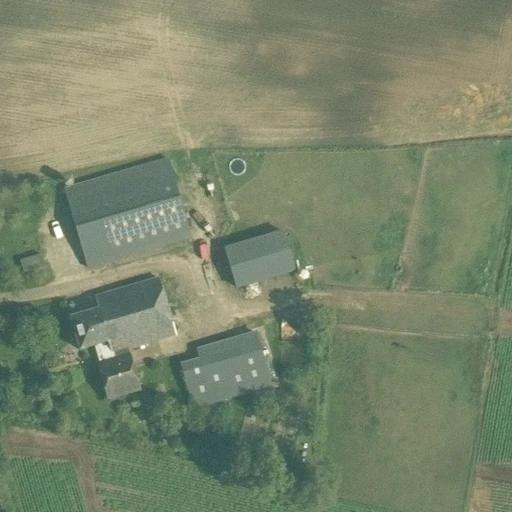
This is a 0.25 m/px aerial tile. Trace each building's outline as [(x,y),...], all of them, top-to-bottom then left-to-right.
[(88,272),(193,241),(170,159),(64,190),(88,272)] [(236,292),(296,274),(283,232),(223,249),(236,292)] [(80,351),(94,347),(99,365),(109,399),(140,390),(130,356),(116,360),(115,355),(176,338),(160,281),(97,299),(98,304),(80,310),(81,315),(71,318),(80,351)] [(256,332),(235,338),(251,393),(272,387),(268,372),(258,334),(257,334),(256,332)] [(179,363),(181,368),(187,392),(192,410),(212,405),(198,358),(179,363)]
